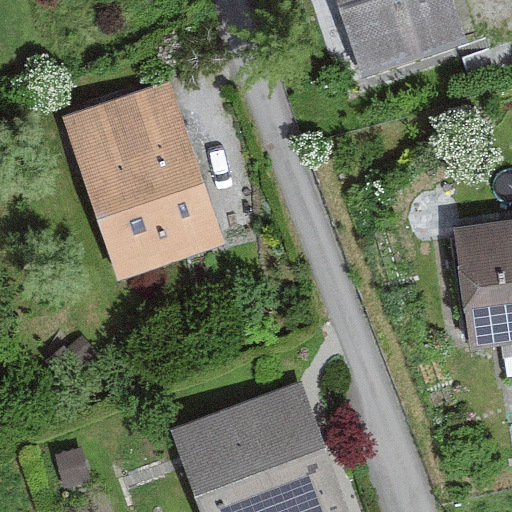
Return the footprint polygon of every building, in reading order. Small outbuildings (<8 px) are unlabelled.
[(466,45),(451,0),(341,0),(367,78),(466,45)] [(165,85),(70,119),(127,282),(223,248),(165,85)] [(511,343),(511,227),(460,234),(476,349),(511,343)] [(341,511),(348,510),(298,382),(176,429),(208,511),(341,511)] [(79,452),(57,456),(64,489),(86,484),(79,452)]
